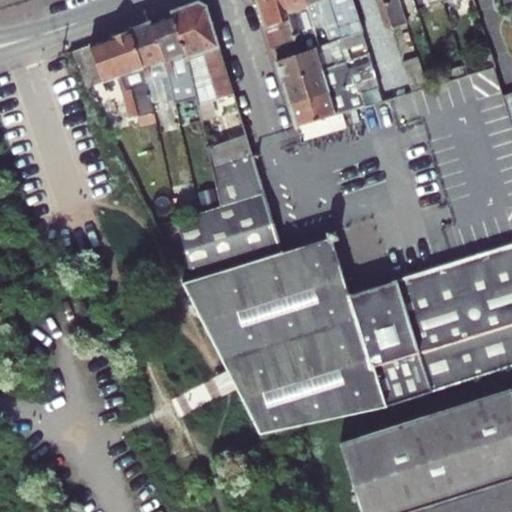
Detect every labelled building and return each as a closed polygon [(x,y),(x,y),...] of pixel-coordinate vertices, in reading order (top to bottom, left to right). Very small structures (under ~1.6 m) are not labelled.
[(254,0),(273,61),(298,53),(281,0),(254,0)] [(303,0),(281,0),(298,53),(318,46),(314,35),(306,38),(296,9),(305,6),(303,0)] [(328,0),(303,0),(305,6),(312,29),(324,26),(329,43),(340,39),(335,22),(328,0)] [(352,0),(328,0),(335,22),(357,15),(352,0)] [(380,0),(390,30),(405,24),(397,0),(380,0)] [(171,17),(184,62),(203,54),(217,100),(233,95),(205,7),(196,2),(169,13),(171,17)] [(198,105),(184,62),(171,17),(150,23),(166,86),(179,83),(183,98),(182,102),(184,111),(187,110),(192,127),(202,124),(198,105)] [(339,25),(343,38),(362,32),(358,19),(339,25)] [(166,86),(150,23),(128,31),(147,106),(170,101),(166,86)] [(139,126),(152,123),(147,106),(128,31),(69,52),(89,88),(119,76),(124,96),(130,95),(139,126)] [(273,61),(281,83),(358,58),(354,45),(365,41),(362,32),(343,38),(340,39),(329,43),(318,46),(298,53),(273,61)] [(203,54),(184,62),(198,105),(217,100),(203,54)] [(358,58),(281,83),(288,106),(376,77),(369,55),(358,58)] [(416,56),(400,61),(409,92),(426,86),(416,56)] [(486,56),(459,65),(462,74),(489,65),(486,56)] [(295,129),(367,105),(364,95),(380,90),(376,77),(288,106),(295,129)] [(511,83),(499,88),(511,125),(511,83)] [(207,148),(212,170),(252,158),(245,136),(207,148)] [(254,162),(252,158),(212,170),(220,208),(176,221),(191,280),(282,253),(280,248),(254,162)] [(197,211),(191,183),(168,188),(175,216),(197,211)] [(296,433),(511,362),(511,243),(390,283),(347,297),(330,239),(282,253),(191,280),(180,283),(257,435),(296,433)] [(511,511),(511,394),(347,447),(368,511),(511,511)]
